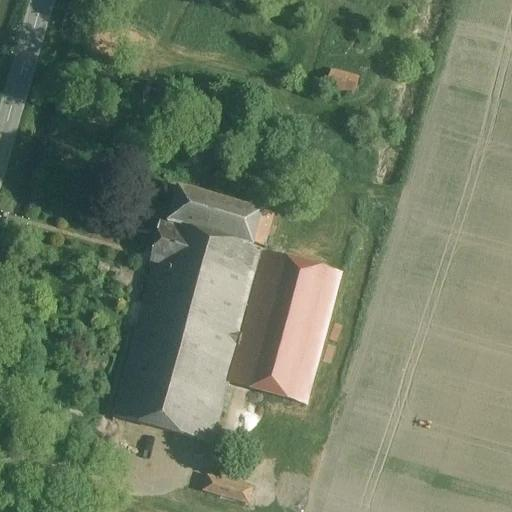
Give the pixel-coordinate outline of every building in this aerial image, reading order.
[(365,77),(335,67),(329,85),(359,95),(365,77)] [(261,246),(270,210),(187,188),(177,224),(261,246)] [(170,222),(119,414),(218,441),(234,382),(270,248),(261,246),(177,224),(170,222)] [(347,269),(270,248),(234,382),(311,403),(347,269)] [(259,485),(211,472),(206,493),(253,505),(259,485)]
